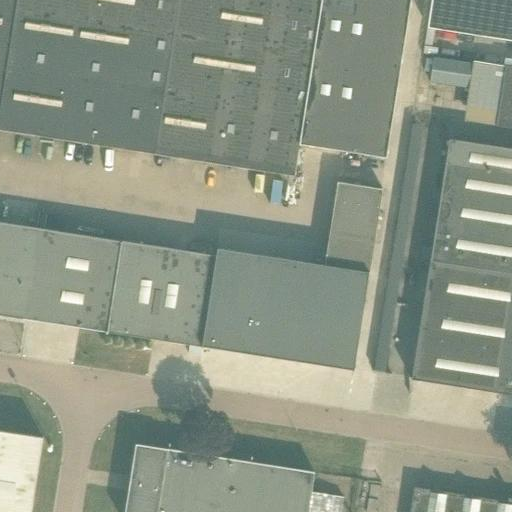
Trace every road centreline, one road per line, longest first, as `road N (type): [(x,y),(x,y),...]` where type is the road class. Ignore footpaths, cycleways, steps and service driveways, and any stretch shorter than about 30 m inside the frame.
road 1 (unclassified): [(511,447),(96,385)]
road 2 (unclassified): [(73,511),(96,385)]
